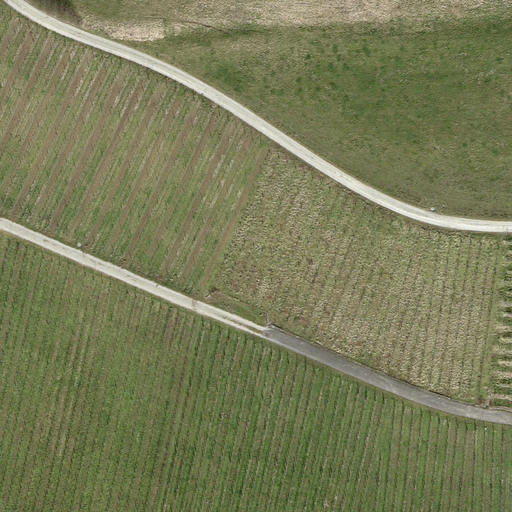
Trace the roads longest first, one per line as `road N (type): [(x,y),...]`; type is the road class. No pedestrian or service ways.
road 1 (track): [(511,229),(399,208),(194,84),(12,0)]
road 2 (unclassified): [(0,220),(407,391),(511,420)]
